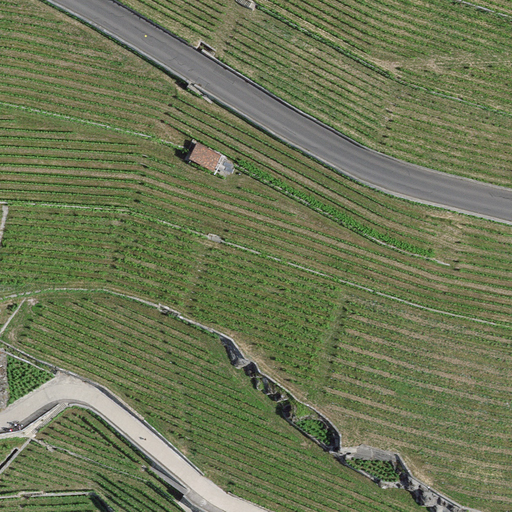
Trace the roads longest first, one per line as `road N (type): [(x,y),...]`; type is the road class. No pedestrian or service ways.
road 1 (secondary): [(82,0),(346,155),(388,174),(511,204)]
road 2 (track): [(0,421),(59,390),(94,397),(220,500),(247,511)]
